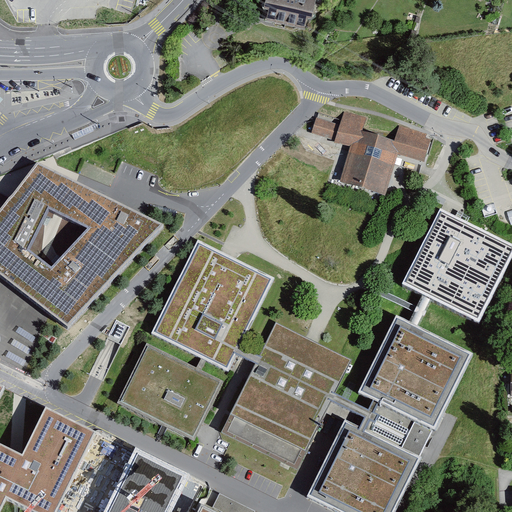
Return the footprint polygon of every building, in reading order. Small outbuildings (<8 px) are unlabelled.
[(268,0),(266,9),(271,10),(269,21),(305,28),(307,18),(313,20),(316,0),(268,0)] [(318,121),(313,136),(354,148),(343,185),(386,197),(397,158),(426,166),(433,143),(426,141),(427,137),(401,129),(396,145),(363,135),(367,121),(345,115),(342,128),(318,121)] [(0,274),(51,314),(70,329),(165,225),(40,161),(0,215),(0,274)] [(148,185),(152,170),(122,163),(118,178),(148,185)] [(483,212),(497,209),(488,168),(474,172),(483,212)] [(511,263),(511,250),(442,216),(405,292),(426,303),(480,329),(511,263)] [(225,259),(200,246),(155,337),(203,361),(228,373),(238,352),(273,282),(225,259)] [(411,333),(394,324),(356,401),(372,409),(432,439),(470,362),(411,333)] [(349,364),(278,330),(261,364),(227,434),(298,469),(332,399),(349,364)] [(196,375),(149,352),(122,407),(195,442),(221,387),(196,375)] [(0,511),(5,503),(16,508),(23,511),(57,511),(95,435),(46,411),(22,459),(15,455),(0,447),(0,511)] [(329,511),(396,511),(420,465),(360,435),(346,428),(310,502),(329,511)] [(165,511),(183,477),(137,455),(108,511),(165,511)]
